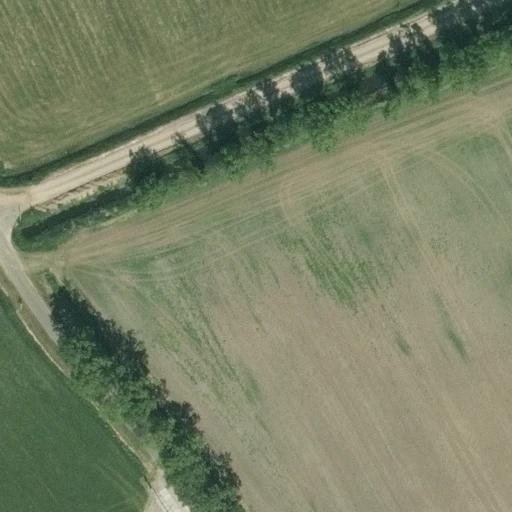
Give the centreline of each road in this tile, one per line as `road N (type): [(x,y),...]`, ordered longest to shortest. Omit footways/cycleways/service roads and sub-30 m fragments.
road 1 (unclassified): [(0,213),(511,0)]
road 2 (unclassified): [(0,239),(44,316),(189,511)]
